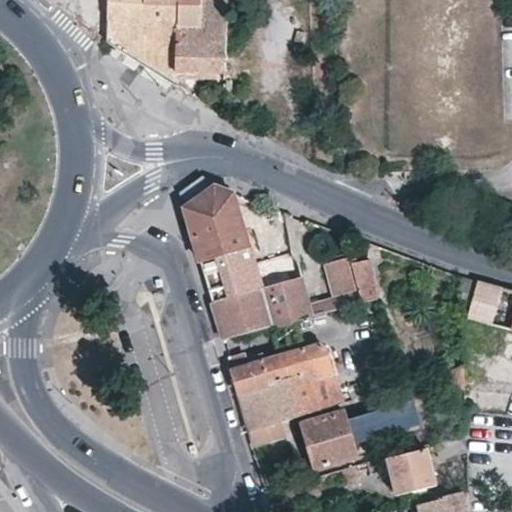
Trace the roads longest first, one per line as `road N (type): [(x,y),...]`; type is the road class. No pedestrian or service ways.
road 1 (primary): [(186,511),(67,441),(42,415),(24,377),(22,348),(21,298),(35,261)]
road 2 (secondary): [(179,158),(227,156),(347,203)]
road 3 (secondary): [(347,203),(511,267)]
road 4 (unknown): [(202,359),(373,320)]
road 5 (residential): [(347,203),(388,183),(511,180)]
road 6 (unknown): [(231,477),(277,501),(384,477)]
road 7 (primary): [(0,423),(23,449),(118,511)]
road 8 (secondary): [(179,158),(105,135),(60,98)]
road 9 (secondary): [(64,216),(107,204),(179,158)]
road 10 (primary): [(64,216),(71,146),(60,98)]
